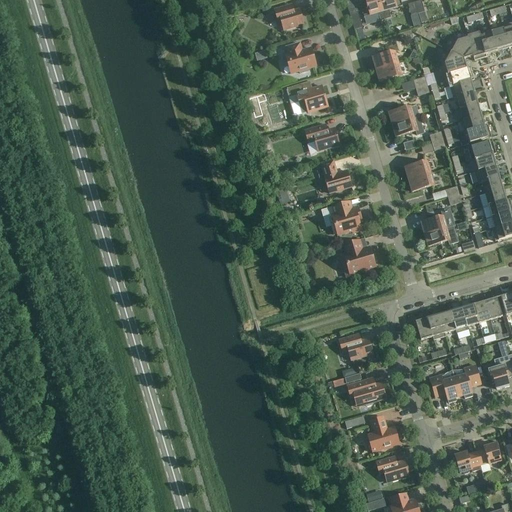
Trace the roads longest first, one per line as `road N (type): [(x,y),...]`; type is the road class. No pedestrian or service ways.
road 1 (secondary): [(184,511),(34,0)]
road 2 (track): [(0,83),(123,511)]
road 3 (residential): [(331,0),(415,301)]
road 4 (residential): [(415,301),(388,309),(423,436)]
road 5 (track): [(37,511),(0,391)]
